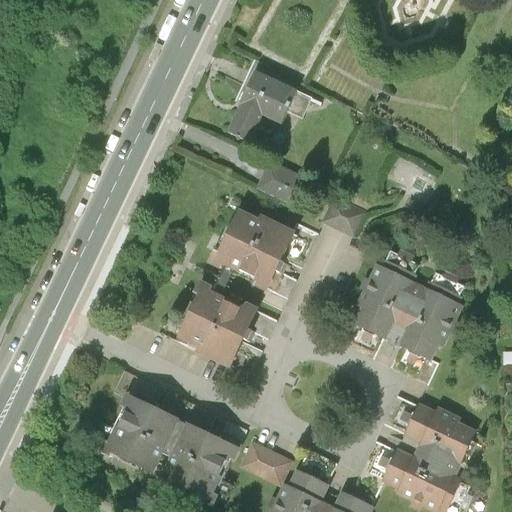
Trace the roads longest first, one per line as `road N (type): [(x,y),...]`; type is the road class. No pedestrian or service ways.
road 1 (primary): [(51,318),(204,0)]
road 2 (residential): [(252,411),(353,459),(388,381),(288,336)]
road 3 (residential): [(51,318),(252,411)]
